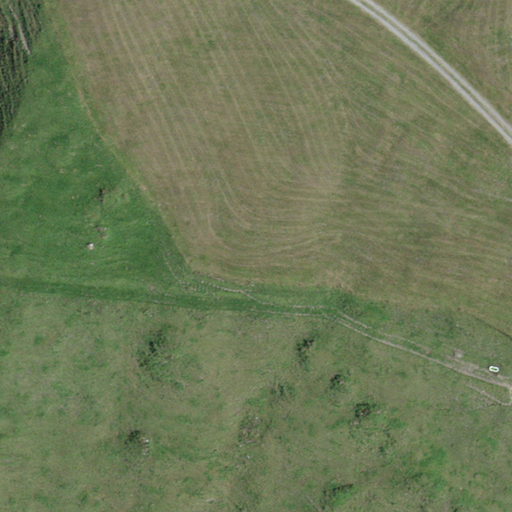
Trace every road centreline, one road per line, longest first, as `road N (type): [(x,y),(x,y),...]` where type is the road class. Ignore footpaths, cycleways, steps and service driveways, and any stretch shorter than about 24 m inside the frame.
road 1 (track): [(0,275),(242,306),(313,307),(511,381)]
road 2 (track): [(363,0),(511,135)]
